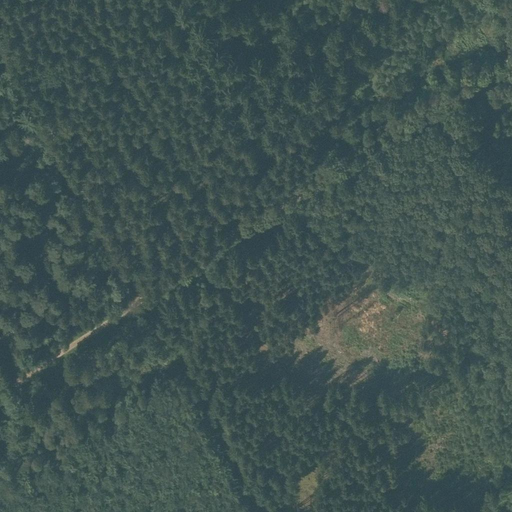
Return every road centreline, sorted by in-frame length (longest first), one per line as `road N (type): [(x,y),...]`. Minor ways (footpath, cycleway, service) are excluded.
road 1 (track): [(0,395),(511,61)]
road 2 (track): [(0,46),(150,303),(258,511)]
road 3 (track): [(0,418),(8,390),(0,260)]
